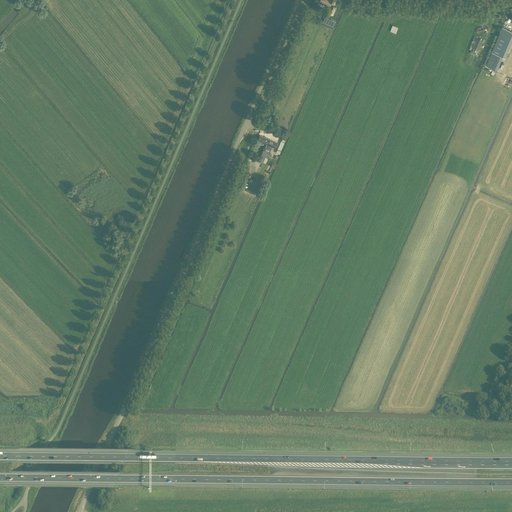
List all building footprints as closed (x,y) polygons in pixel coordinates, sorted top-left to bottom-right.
[(319,0),(319,2),(326,5),(325,8),(329,9),(331,5),(329,5),(331,0),(319,0)] [(502,56),(503,57),(511,34),(511,31),(502,27),(491,52),(502,56)] [(476,39),(471,51),(474,52),(475,50),(478,51),(482,42),(476,39)] [(490,55),(486,65),(497,70),(501,59),(502,56),(491,52),(490,55)] [(272,146),(274,147),(277,142),(259,135),(257,140),(267,144),(265,150),(263,149),(261,154),(269,157),(271,153),(269,152),(272,146)] [(283,136),(276,152),(279,154),(286,137),(283,136)] [(254,159),(249,171),(258,175),(263,163),(254,159)]
